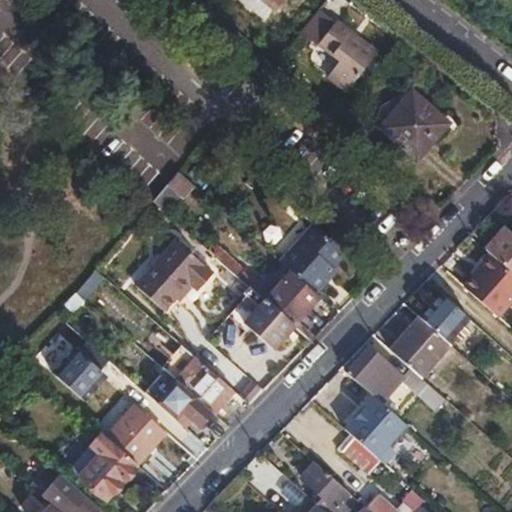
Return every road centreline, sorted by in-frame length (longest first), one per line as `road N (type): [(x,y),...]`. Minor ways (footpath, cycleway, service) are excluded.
road 1 (residential): [(511,166),(175,511)]
road 2 (unknown): [(406,274),(511,355)]
road 3 (residential): [(415,0),(511,84)]
